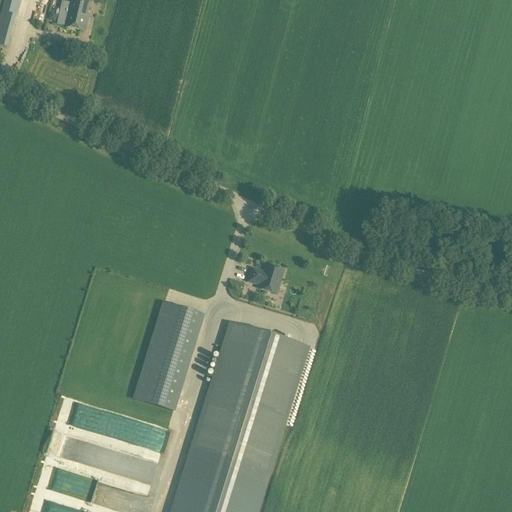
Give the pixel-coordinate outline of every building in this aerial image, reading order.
[(5,0),(2,12),(15,16),(19,0),(5,0)] [(57,0),(57,4),(51,3),(44,29),(58,32),(66,1),(62,0),(57,0)] [(87,14),(90,1),(85,0),(70,0),(70,5),(69,5),(64,28),(85,33),(89,14),(87,14)] [(45,11),(46,5),(35,1),(33,7),(45,11)] [(0,47),(7,49),(16,16),(1,12),(0,14),(0,47)] [(275,295),(283,272),(266,267),(264,274),(252,270),(249,282),(260,286),(259,290),(275,295)] [(163,304),(149,349),(191,361),(204,316),(163,304)] [(264,485),(306,349),(231,326),(189,462),(204,467),(203,471),(207,472),(208,468),(225,473),(223,477),(227,478),(228,474),(244,479),(243,483),(247,485),(249,481),(264,485)] [(177,484),(172,507),(187,510),(192,488),(177,484)]
